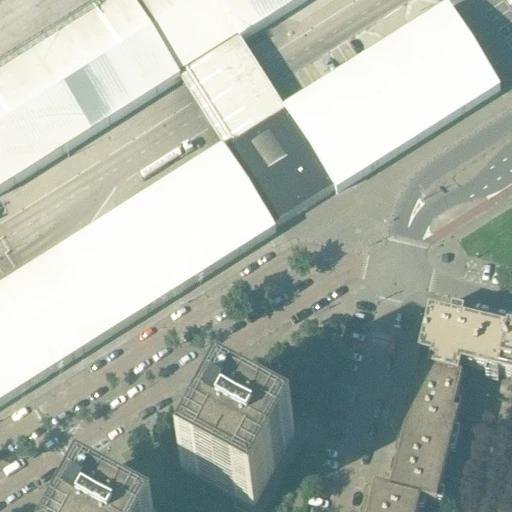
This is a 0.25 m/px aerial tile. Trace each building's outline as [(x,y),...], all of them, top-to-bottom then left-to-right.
[(0,196),(180,82),(178,79),(237,42),(239,45),(310,0),(114,0),(0,72),(0,196)] [(0,408),(276,234),(274,231),(334,193),(336,197),(500,93),(447,9),(283,113),(285,116),(225,154),(223,151),(33,270),(0,291),(0,408)] [(511,382),(511,335),(429,315),(420,354),(462,365),(468,366),(467,371),(511,382)] [(470,382),(462,380),(459,380),(462,365),(420,354),(416,370),(423,372),(417,397),(410,396),(408,407),(414,409),(412,418),(409,417),(405,433),(452,445),(458,420),(481,425),(487,399),(467,394),(470,382)] [(295,438),(226,400),(220,397),(212,412),(180,471),(254,511),(295,438)] [(471,465),(460,462),(448,459),(449,457),(452,445),(405,433),(399,458),(395,458),(393,469),(399,471),(397,480),(394,479),(390,495),(421,502),(421,504),(436,508),(443,480),(467,486),(471,465)] [(128,511),(86,489),(80,486),(69,506),(65,511),(128,511)] [(418,511),(421,504),(421,502),(390,495),(374,491),(370,508),(374,509),(372,511),(418,511)]
